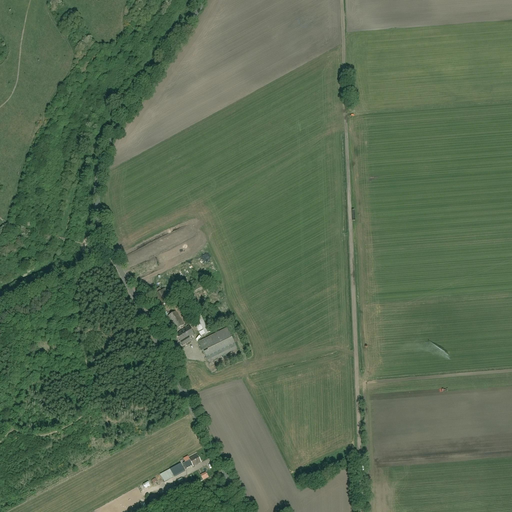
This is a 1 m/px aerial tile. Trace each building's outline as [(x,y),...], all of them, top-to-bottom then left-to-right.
[(188,297),(202,289),(200,285),(186,292),(188,297)] [(172,299),(170,295),(166,288),(152,296),(158,307),(172,299)] [(201,337),(209,333),(197,309),(189,313),(201,337)] [(176,329),(184,324),(176,311),(168,316),(176,329)] [(191,341),(188,337),(194,334),(189,326),(179,332),(180,333),(177,335),(180,341),(183,346),(191,341)] [(199,342),(207,358),(208,362),(237,348),(227,328),(199,342)] [(193,466),(201,462),(197,454),(189,459),(193,466)] [(183,463),(185,469),(192,466),(189,460),(183,463)] [(175,477),(185,472),(180,463),(170,469),(175,477)] [(164,482),(174,477),(170,469),(160,475),(164,482)]
